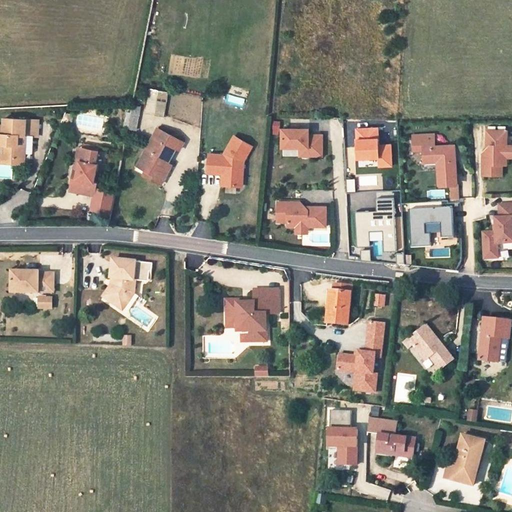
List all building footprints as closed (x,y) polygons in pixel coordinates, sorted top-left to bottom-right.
[(145,114),(164,116),(167,91),(147,89),(145,114)] [(133,105),(128,127),(135,128),(139,106),(133,105)] [(17,138),(24,138),(25,123),(2,121),(2,128),(0,128),(0,146),(3,146),(2,160),(22,162),(23,148),(16,147),(17,138)] [(378,126),(353,127),(354,160),(358,160),(358,167),(392,166),(392,143),(379,143),(378,126)] [(170,169),(166,167),(168,163),(175,148),(180,151),(184,143),(158,129),(140,162),(148,167),(146,171),(155,176),(158,172),(166,176),(170,169)] [(290,131),(280,132),(280,150),(298,150),(298,153),(306,153),(307,159),(321,158),(320,137),(306,138),(306,131),(296,131),(290,131)] [(506,131),(486,131),(486,143),(489,145),(483,153),(483,176),(503,176),(503,165),(506,165),(506,159),(506,145),(506,131)] [(414,136),(414,150),(425,150),(425,161),(439,161),(440,185),(450,185),(457,184),(455,146),(435,147),(434,135),(414,136)] [(251,146),(233,137),(223,156),(209,155),(207,171),(222,172),(221,185),(236,187),(238,161),(240,158),(243,160),(251,146)] [(80,146),(75,177),(72,176),(70,190),(96,195),(98,181),(94,181),(97,163),(95,162),(98,149),(80,146)] [(138,167),(146,171),(148,167),(140,162),(138,167)] [(144,176),(154,181),(155,176),(146,171),(144,176)] [(166,176),(158,172),(155,176),(154,181),(162,185),(166,176)] [(457,184),(450,185),(451,200),(460,199),(460,184),(457,184)] [(298,202),(276,202),(276,222),(286,222),(286,227),(294,227),(306,227),(324,227),(324,207),(309,207),(307,210),(298,202)] [(511,204),(499,205),(499,218),(495,219),(496,232),(497,245),(511,243),(511,204)] [(496,232),(483,233),(484,259),(497,259),(497,245),(496,232)] [(134,262),(111,261),(109,278),(113,278),(113,286),(105,300),(119,309),(127,299),(127,294),(134,294),(135,280),(133,280),(134,278),(150,278),(151,262),(134,262)] [(51,292),(52,273),(37,272),(37,270),(12,269),(10,292),(36,293),(37,291),(51,292)] [(109,278),(105,300),(113,286),(113,278),(109,278)] [(334,284),(334,291),(351,293),(353,293),(354,285),(334,284)] [(236,298),(225,298),(226,323),(238,323),(245,330),(247,330),(247,340),(258,340),(258,329),(265,329),(265,312),(277,312),(277,288),(258,288),(258,296),(253,296),(253,301),(248,301),(248,303),(242,303),(242,301),(236,301),(236,298)] [(348,325),(351,293),(334,291),(330,291),(327,323),(332,323),(332,328),(339,328),(339,331),(347,331),(348,325)] [(123,312),(134,294),(127,294),(127,299),(119,309),(123,312)] [(373,295),(372,307),(383,308),(384,295),(373,295)] [(37,310),(52,310),(52,296),(37,296),(37,310)] [(482,329),(482,332),(479,359),(498,361),(501,337),(509,338),(511,321),(483,318),(482,329)] [(238,323),(226,323),(226,326),(235,326),(240,330),(240,340),(247,340),(247,330),(245,330),(238,323)] [(385,324),(370,323),(367,353),(360,352),(359,355),(356,355),(340,353),(338,369),(357,371),(355,389),(376,392),(378,374),(374,374),(376,358),(381,358),(385,324)] [(408,338),(413,345),(425,361),(430,357),(440,370),(453,359),(426,325),(408,338)] [(509,338),(501,337),(498,361),(506,362),(509,338)] [(413,345),(408,338),(403,342),(408,348),(413,345)] [(266,365),(253,365),(253,375),(266,375),(266,365)] [(469,410),(468,421),(478,422),(479,411),(469,410)] [(329,426),(350,426),(350,411),(330,411),(329,426)] [(357,434),(367,435),(367,433),(369,421),(359,420),(357,434)] [(380,423),(369,421),(367,433),(380,434),(380,423)] [(419,444),(415,443),(415,438),(394,435),(395,425),(380,423),(380,434),(378,452),(413,458),(414,450),(418,451),(419,444)] [(336,466),(357,466),(357,428),(325,428),(325,449),(336,449),(336,466)] [(479,459),(484,440),(481,439),(464,435),(463,435),(455,466),(472,471),(475,458),(479,459)] [(477,472),(472,471),(455,466),(449,465),(446,478),(469,484),(474,485),(477,472)]
